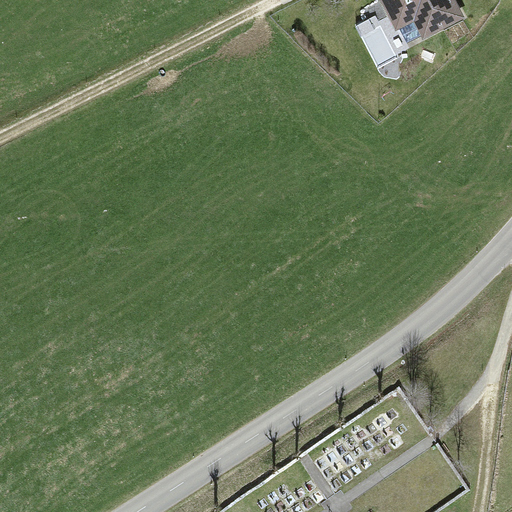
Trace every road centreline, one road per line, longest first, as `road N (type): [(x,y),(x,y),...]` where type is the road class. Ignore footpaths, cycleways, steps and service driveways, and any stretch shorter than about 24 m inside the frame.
road 1 (tertiary): [(511,239),(376,355),(133,511)]
road 2 (track): [(0,144),(277,0)]
road 3 (track): [(511,321),(476,511)]
